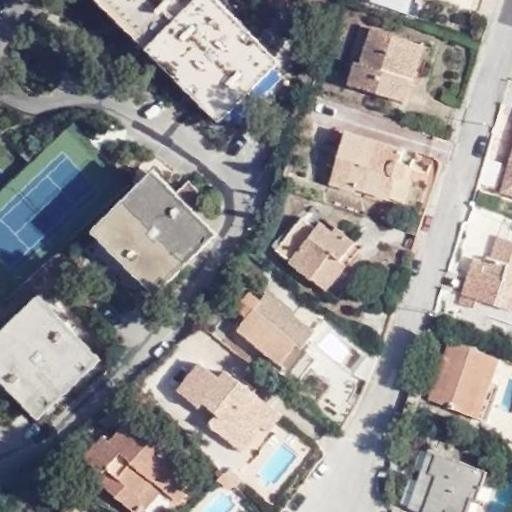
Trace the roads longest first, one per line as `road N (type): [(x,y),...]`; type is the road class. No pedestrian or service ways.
road 1 (residential): [(357,500),(511,13)]
road 2 (unknown): [(0,99),(85,109),(142,127),(82,237)]
